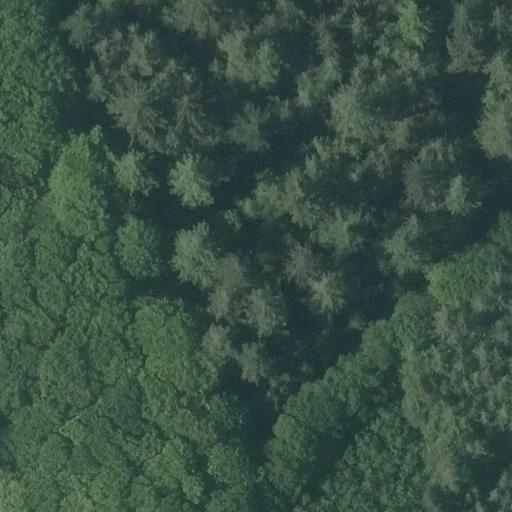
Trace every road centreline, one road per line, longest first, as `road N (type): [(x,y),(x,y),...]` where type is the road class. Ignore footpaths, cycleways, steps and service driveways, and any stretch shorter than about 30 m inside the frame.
road 1 (track): [(268,456),(109,208),(25,0)]
road 2 (track): [(511,220),(402,313),(268,456)]
